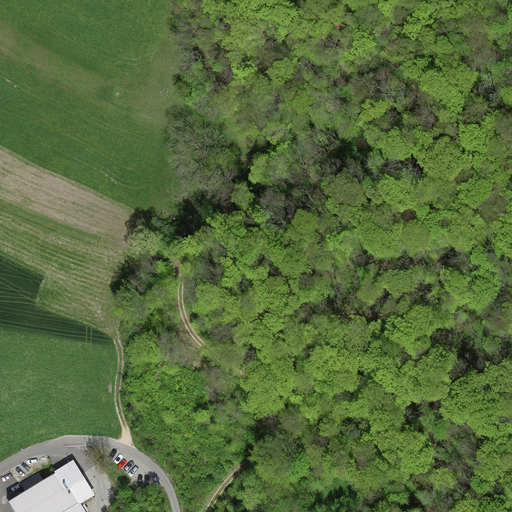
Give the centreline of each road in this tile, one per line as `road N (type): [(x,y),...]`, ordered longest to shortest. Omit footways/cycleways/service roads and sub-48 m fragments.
road 1 (track): [(208,511),(269,440),(275,417),(251,381),(194,337),(182,309),(181,260)]
road 2 (track): [(340,0),(420,67),(468,158),(511,214)]
road 3 (residential): [(0,469),(41,446),(92,440),(124,447),(161,474)]
